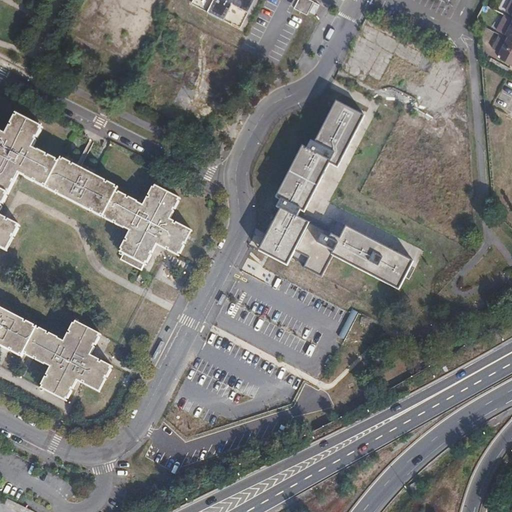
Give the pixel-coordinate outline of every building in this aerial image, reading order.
[(193,0),(183,19),(248,52),(273,3),(266,0),(193,0)] [(309,0),(299,0),(295,8),(307,14),(313,2),(309,0)] [(479,26),(480,34),(494,41),(496,35),(483,28),(479,26)] [(511,41),(507,39),(499,35),(492,48),(500,52),(499,54),(498,57),(511,63),(511,41)] [(481,53),(482,64),(506,75),(510,68),(481,53)] [(365,117),(336,102),(315,143),(311,141),(307,149),(303,146),(276,198),(280,200),(277,208),(280,210),(259,251),(287,265),(295,250),(305,255),(304,257),(308,259),(303,268),(321,278),(332,256),(399,291),(414,262),(334,221),(331,227),(304,213),(329,164),(338,169),(365,117)] [(120,251),(139,262),(146,265),(157,245),(179,256),(192,231),(172,221),(170,219),(180,199),(154,185),(144,206),(137,203),(138,202),(117,191),(118,188),(61,158),(60,162),(33,148),(43,128),(17,114),(6,135),(0,131),(0,345),(22,357),(24,354),(45,365),(51,367),(41,388),(42,389),(66,401),(67,401),(70,395),(78,380),(81,382),(100,392),(113,367),(100,360),(90,356),(97,343),(101,335),(75,321),(64,341),(0,308),(0,247),(7,251),(20,226),(0,215),(0,210),(19,174),(130,231),(120,251)] [(134,296),(129,306),(137,310),(142,300),(134,296)] [(310,379),(322,389),(353,354),(341,343),(310,379)] [(33,511),(7,499),(5,505),(18,511),(33,511)]
